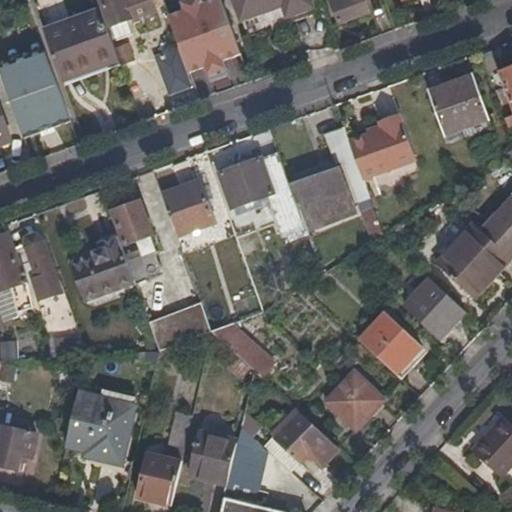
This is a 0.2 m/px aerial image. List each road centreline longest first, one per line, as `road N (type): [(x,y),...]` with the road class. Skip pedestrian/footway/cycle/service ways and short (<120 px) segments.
road 1 (residential): [(511,16),(0,202)]
road 2 (residential): [(346,511),(511,331)]
